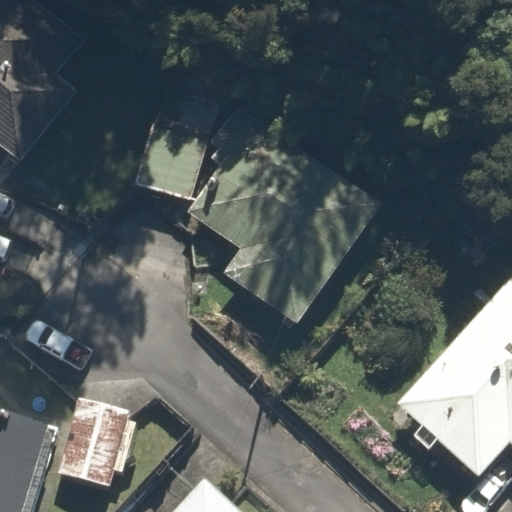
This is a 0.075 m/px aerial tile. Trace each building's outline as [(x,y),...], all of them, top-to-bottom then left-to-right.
[(82,39),(27,0),(0,0),(0,161),(4,157),(25,172),(69,110),(45,92),(82,39)] [(191,209),(226,96),(168,78),(132,190),(191,209)] [(392,217),(247,110),(210,160),(237,179),(200,230),(249,266),(232,289),(301,340),(392,217)] [(511,296),(393,422),(480,503),(511,469),(511,296)] [(134,419),(76,406),(58,488),(117,501),(134,419)] [(0,511),(24,511),(47,438),(0,423),(0,511)] [(242,511),(204,483),(182,511),(242,511)]
